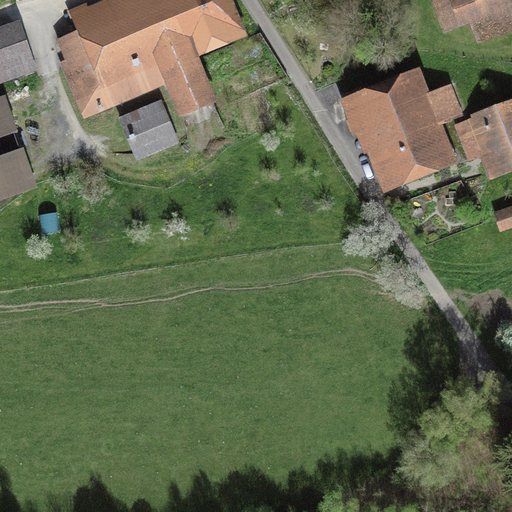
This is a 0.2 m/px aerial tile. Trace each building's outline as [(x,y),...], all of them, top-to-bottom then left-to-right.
[(164,85),(179,121),(218,105),(199,61),(248,41),(231,0),(109,0),(88,9),(86,4),(67,12),(76,34),(56,42),(64,61),(60,63),(83,119),(164,85)] [(445,32),(468,22),(476,44),(511,29),(511,12),(507,0),(442,0),(433,4),(445,32)] [(0,85),(36,73),(19,22),(0,28),(0,85)] [(367,155),(383,196),(400,189),(402,192),(441,177),(440,174),(458,167),(442,126),(463,118),(451,86),(429,94),(420,72),(367,93),(365,87),(341,96),(342,101),(340,102),(354,138),(356,137),(363,157),(367,155)] [(0,141),(17,135),(5,99),(0,100),(0,141)] [(489,184),(511,176),(511,100),(470,116),(471,120),(456,125),(469,162),(480,158),(489,184)] [(119,120),(137,163),(178,145),(161,103),(119,120)] [(0,202),(37,190),(23,151),(0,159),(0,202)] [(511,211),(496,217),(500,230),(511,226),(511,211)] [(57,214),(38,216),(40,235),(59,233),(57,214)]
